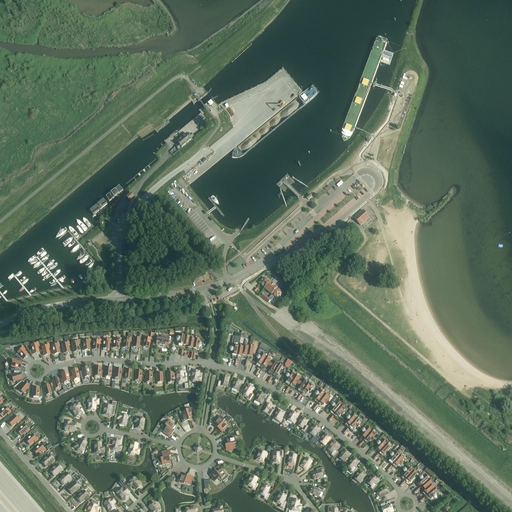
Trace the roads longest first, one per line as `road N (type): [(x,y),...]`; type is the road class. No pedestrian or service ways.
road 1 (residential): [(402,496),(321,419),(241,372),(215,366)]
road 2 (unclassified): [(118,299),(118,224),(200,155)]
road 3 (residential): [(47,370),(92,358),(208,365)]
road 4 (unclassified): [(0,324),(47,307),(118,299)]
